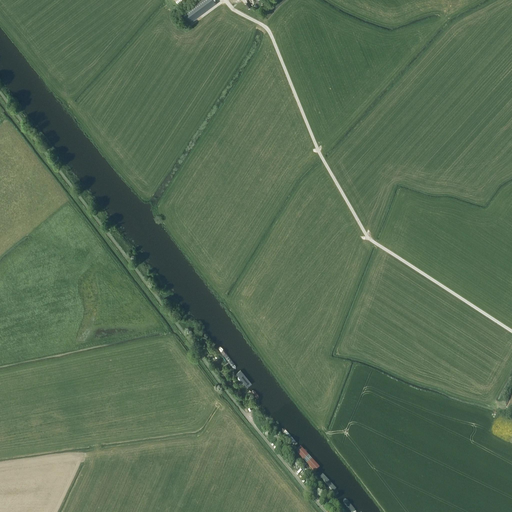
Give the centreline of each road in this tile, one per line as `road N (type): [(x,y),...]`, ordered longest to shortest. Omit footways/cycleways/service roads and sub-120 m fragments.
road 1 (track): [(511,331),(369,239),(321,156),(267,28),(225,0)]
road 2 (unclassified): [(323,511),(238,406)]
